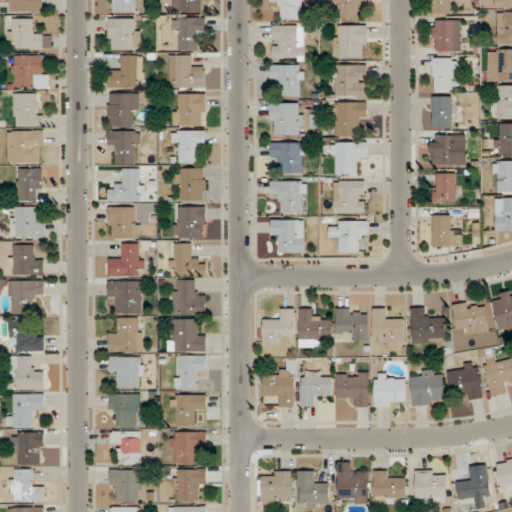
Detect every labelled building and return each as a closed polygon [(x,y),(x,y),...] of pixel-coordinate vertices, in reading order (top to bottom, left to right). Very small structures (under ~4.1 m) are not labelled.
[(44,11),(43,0),(11,0),(11,11),(44,11)] [(138,0),(109,0),(110,11),(139,11),(138,0)] [(206,0),(176,0),(176,11),(206,11),(206,0)] [(281,17),(307,18),(306,0),(271,0),(271,6),(281,6),(281,17)] [(334,0),(334,18),(358,18),(358,6),(367,6),(367,0),(334,0)] [(432,0),(433,13),(453,13),(452,0),(432,0)] [(175,49),(202,49),(202,40),(206,40),(206,16),(175,16),(175,49)] [(55,38),(44,38),(44,28),(34,28),(34,18),(11,18),(11,48),(55,48),(55,38)] [(109,18),(109,49),(140,49),(140,18),(109,18)] [(461,50),(461,19),(434,19),(434,50),(461,50)] [(273,24),(273,58),(305,58),(305,24),(273,24)] [(368,25),(334,25),(334,57),(368,57),(368,25)] [(511,48),(489,49),(489,81),(511,80),(511,48)] [(35,85),(35,75),(45,75),(45,54),(14,54),(14,85),(35,85)] [(110,73),(110,88),(143,88),(143,54),(120,54),(120,73),(110,73)] [(170,54),(170,88),(206,88),(206,65),(195,65),(195,54),(170,54)] [(458,57),(434,57),(434,89),(458,89),(458,57)] [(335,95),(368,95),(368,63),(335,63),(335,95)] [(282,95),(304,95),(304,64),(272,64),(272,85),(282,85),(282,95)] [(511,84),(494,85),(495,117),(511,116),(511,84)] [(41,125),(41,93),(15,93),(15,124),(41,125)] [(140,93),(110,93),(110,125),(140,125),(140,93)] [(175,125),(206,125),(206,93),(175,93),(175,125)] [(434,126),(453,126),(453,95),(434,95),(434,126)] [(368,123),(367,101),(333,101),(333,136),(358,135),(358,123),(368,123)] [(304,134),(304,102),(272,102),(272,134),(304,134)] [(44,161),(44,129),(9,129),(9,161),(44,161)] [(173,141),(179,141),(179,163),(198,163),(198,150),(206,150),(206,129),(173,129),(173,141)] [(140,163),(140,130),(110,130),(110,150),(118,150),(118,163),(140,163)] [(468,134),(431,134),(431,164),(468,164),(468,134)] [(282,172),(306,172),(306,141),(272,141),(272,161),(282,161),(282,172)] [(332,173),(358,173),(358,162),(368,162),(368,141),(332,141),(332,173)] [(19,200),(42,200),(42,168),(19,168),(19,200)] [(110,189),(110,200),(144,200),(144,168),(120,168),(120,189),(110,189)] [(206,199),(206,168),(177,168),(177,199),(206,199)] [(434,202),(458,202),(458,173),(434,173),(434,202)] [(307,179),(272,179),(272,198),(276,198),(276,192),(280,192),(280,212),(307,212),(307,179)] [(335,179),(335,212),(366,212),(366,179),(335,179)] [(44,237),(44,216),(35,216),(35,205),(12,205),(12,237),(44,237)] [(207,205),(176,205),(176,237),(207,237),(207,205)] [(110,237),(140,237),(140,206),(110,206),(110,237)] [(452,214),(434,214),(434,246),(463,246),(463,226),(452,226),(452,214)] [(305,219),(272,219),(272,240),(282,240),(282,252),(305,252),(305,219)] [(368,220),(330,220),(330,240),(340,240),(340,252),(360,252),(360,241),(368,241),(368,220)] [(110,275),(143,275),(143,243),(121,243),(121,254),(110,254),(110,275)] [(208,275),(208,263),(197,263),(197,243),(172,243),(172,275),(208,275)] [(35,244),(11,244),(11,274),(44,274),(44,255),(35,255),(35,244)] [(36,293),(45,293),(45,280),(11,280),(11,313),(36,313),(36,293)] [(110,302),(120,302),(119,312),(143,313),(144,280),(110,280),(110,302)] [(206,291),(196,291),(196,280),(175,280),(175,314),(206,314),(206,291)] [(511,327),(511,294),(511,295),(511,291),(493,295),(500,330),(511,327)] [(477,302),(456,303),(457,333),(489,332),(488,308),(478,308),(477,302)] [(265,344),(286,343),(285,335),(297,334),(296,307),(285,308),(285,317),(264,318),(265,344)] [(300,346),(323,346),(323,337),(334,337),(334,317),(312,317),(312,307),(300,307),(300,346)] [(405,318),(384,318),(384,307),(374,307),(374,341),(405,341),(405,318)] [(413,342),(446,341),(446,316),(426,316),(425,307),(413,307),(413,342)] [(338,309),(338,339),(370,339),(370,309),(338,309)] [(143,317),(120,317),(120,328),(110,328),(110,352),(143,352),(143,317)] [(174,318),(174,341),(169,341),(169,351),(207,351),(207,330),(197,330),(197,318),(174,318)] [(11,351),(45,351),(45,330),(31,330),(31,319),(11,319),(11,351)] [(176,388),(198,388),(198,375),(207,375),(207,355),(177,354),(176,388)] [(45,389),(45,366),(34,366),(34,355),(13,355),(13,389),(45,389)] [(110,376),(121,376),(121,387),(145,387),(145,355),(110,355),(110,376)] [(511,355),(485,360),(492,395),(509,392),(507,382),(511,381),(511,355)] [(297,406),(297,358),(285,358),(285,375),(264,375),(264,396),(280,396),(280,405),(297,406)] [(463,399),(484,397),(480,363),(449,366),(451,391),(462,390),(463,399)] [(412,371),(413,403),(445,403),(445,370),(412,371)] [(338,372),(338,396),(356,396),(356,406),(371,406),(371,372),(338,372)] [(333,396),(333,373),(302,373),(302,406),(313,406),(313,396),(333,396)] [(376,374),(376,405),(407,405),(407,374),(376,374)] [(14,393),(14,426),(36,426),(36,413),(45,413),(45,393),(14,393)] [(110,414),(121,414),(121,426),(141,426),(141,393),(110,393),(110,414)] [(198,426),(198,415),(207,415),(207,394),(175,394),(175,426),(198,426)] [(143,463),(143,430),(113,430),(113,452),(122,452),(122,464),(143,463)] [(197,463),(197,442),(207,442),(207,431),(173,431),(173,463),(197,463)] [(45,463),(45,432),(16,432),(16,463),(45,463)] [(338,457),(338,502),(370,502),(370,469),(354,469),(354,457),(338,457)] [(467,466),(469,477),(457,478),(459,499),(473,497),(474,507),(485,506),(484,498),(492,498),(488,464),(467,466)] [(35,469),(13,469),(13,501),(46,501),(46,489),(35,489),(35,469)] [(110,489),(120,489),(120,501),(143,501),(143,469),(110,469),(110,489)] [(206,469),(176,469),(176,501),(198,501),(198,489),(206,489),(206,469)] [(447,501),(447,469),(417,469),(417,501),(447,501)] [(294,470),(261,470),(261,503),(294,503),(294,470)] [(330,480),(320,480),(319,470),(298,470),(299,499),(309,499),(309,507),(330,507),(330,480)] [(374,501),(406,501),(406,479),(395,479),(395,470),(374,470),(374,501)]
